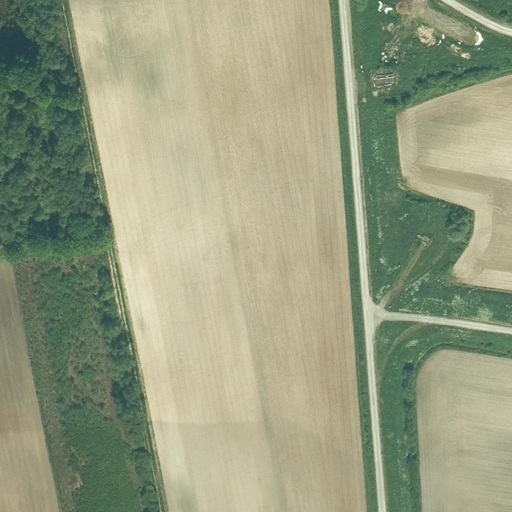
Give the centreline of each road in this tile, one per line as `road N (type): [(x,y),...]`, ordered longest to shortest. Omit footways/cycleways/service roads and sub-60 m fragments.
road 1 (track): [(378,511),(339,0)]
road 2 (track): [(364,306),(511,325)]
